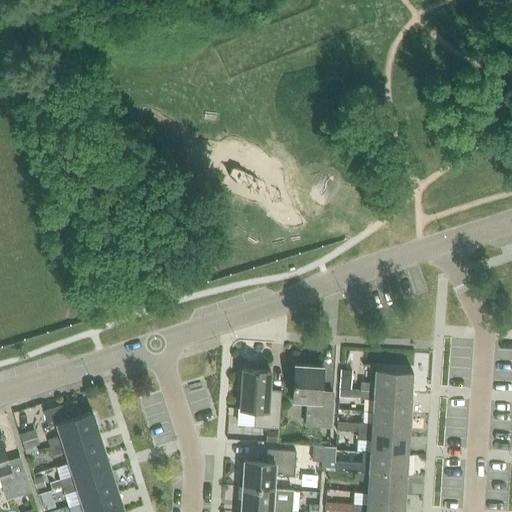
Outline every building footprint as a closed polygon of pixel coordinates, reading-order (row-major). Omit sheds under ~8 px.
[(330,426),(332,392),(320,391),(322,366),(294,364),(291,400),(307,401),(305,425),(330,426)] [(237,369),(236,388),(240,388),(239,408),(238,424),(252,425),(252,426),(277,428),(279,400),(267,400),(268,389),(269,370),(242,368),(241,369),(237,369)] [(340,369),(339,386),(350,387),(351,370),(340,369)] [(359,390),(411,393),(412,372),(374,370),(374,383),(360,382),(359,390)] [(411,393),(359,390),(359,391),(339,390),(339,397),(372,399),(372,411),(410,414),(411,393)] [(49,447),(98,432),(92,411),(80,415),(75,400),(43,410),(48,426),(57,423),(60,435),(47,439),(47,440),(33,444),(35,451),(49,447)] [(410,414),(372,411),(371,424),(357,423),(357,431),(408,434),(410,414)] [(336,421),(336,429),(357,431),(357,423),(336,421)] [(266,430),(265,441),(275,442),(276,431),(266,430)] [(408,434),(357,431),(356,439),(370,440),(369,452),(407,454),(408,434)] [(98,432),(49,447),(52,455),(65,451),(69,462),(104,451),(98,432)] [(0,481),(5,498),(30,491),(19,458),(8,461),(0,437),(0,481)] [(272,488),(273,475),(293,476),(294,450),(266,448),(265,462),(243,460),(242,486),(272,488)] [(312,451),(311,461),(321,461),(321,460),(322,449),(312,448),(312,451)] [(104,451),(69,462),(72,474),(59,478),(62,486),(110,471),(104,451)] [(335,461),(335,470),(354,472),(406,475),(407,454),(369,452),(362,452),(361,462),(336,460),(335,461)] [(321,461),(320,469),(335,471),(335,470),(335,461),(321,460),(321,461)] [(62,486),(37,494),(40,501),(64,494),(77,490),(81,501),(116,490),(110,471),(62,486)] [(406,475),(354,472),(354,480),(367,481),(366,493),(404,495),(406,475)] [(42,476),(32,478),(36,488),(44,486),(42,476)] [(242,486),(239,511),(290,511),(292,489),(272,488),(242,486)] [(116,490),(81,501),(84,511),(114,511),(122,510),(116,490)] [(336,503),(336,511),(347,511),(403,511),(404,495),(366,493),(366,505),(352,504),(336,503)]
